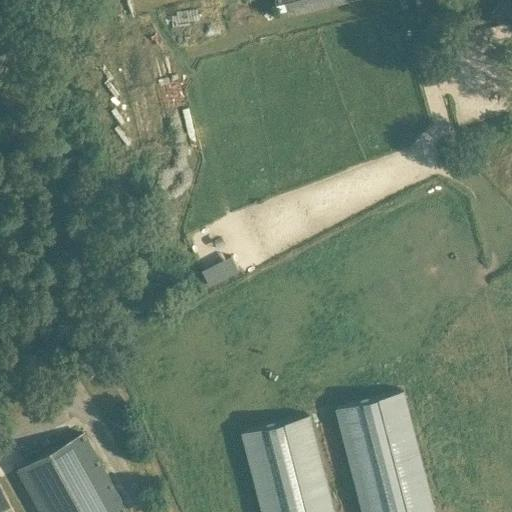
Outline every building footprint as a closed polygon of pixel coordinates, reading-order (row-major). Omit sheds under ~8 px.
[(274,0),(278,16),(344,0),(274,0)] [(490,0),(417,0),(422,17),(490,0)] [(238,266),(230,250),(201,264),(209,280),(238,266)] [(432,511),(401,389),(338,405),(365,511),(332,511),(307,414),(244,430),(265,511),(432,511)] [(127,511),(83,432),(69,440),(39,456),(18,468),(42,511),(15,511),(0,484),(0,511),(127,511)]
